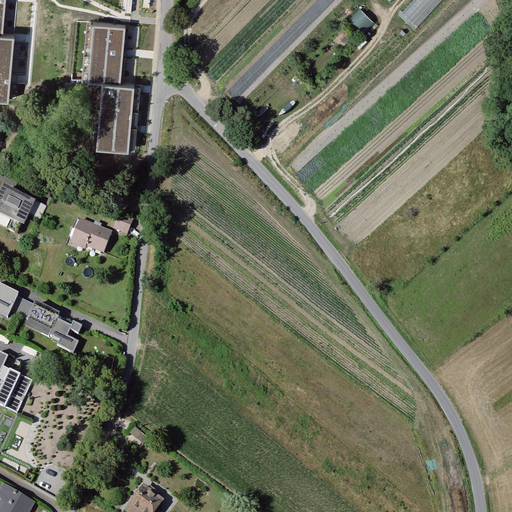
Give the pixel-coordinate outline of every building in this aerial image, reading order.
[(0,0),(0,100),(9,101),(11,79),(14,39),(14,36),(3,36),(5,0),(0,0)] [(411,0),(398,14),(416,31),(445,0),(411,0)] [(367,30),(376,20),(361,6),(352,16),(367,30)] [(128,26),(96,24),(91,83),(102,84),(97,149),(129,151),(134,87),(123,86),(128,26)] [(32,204),(5,191),(0,200),(0,211),(14,218),(23,223),(27,214),(32,204)] [(32,204),(27,214),(40,220),(46,207),(34,201),(32,204)] [(121,214),(115,229),(129,234),(135,220),(121,214)] [(18,234),(23,223),(14,218),(8,230),(18,234)] [(112,233),(80,220),(72,240),(105,253),(112,233)] [(0,287),(0,311),(1,312),(1,313),(9,317),(12,312),(18,298),(19,297),(0,287)] [(35,306),(18,298),(12,312),(28,319),(35,306)] [(35,304),(35,306),(28,319),(28,321),(44,328),(52,332),(53,331),(59,317),(60,316),(35,304)] [(59,317),(53,331),(70,339),(76,325),(59,317)] [(50,336),(52,332),(44,328),(42,333),(50,336)] [(9,357),(0,353),(0,375),(4,368),(9,357)] [(0,380),(5,383),(10,371),(4,368),(0,375),(0,380)] [(21,376),(10,371),(5,383),(0,392),(0,406),(5,409),(21,376)] [(146,438),(134,428),(130,433),(142,443),(146,438)] [(28,511),(33,503),(4,487),(0,494),(0,496),(6,500),(0,511),(28,511)] [(154,511),(162,502),(144,488),(127,510),(129,511),(138,511),(140,511),(141,511),(154,511)]
